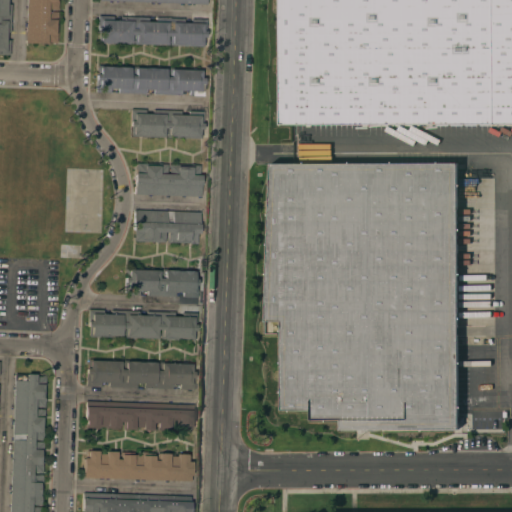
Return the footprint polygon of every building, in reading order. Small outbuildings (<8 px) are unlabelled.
[(0,0),(6,0),(6,3),(10,4),(9,32),(5,32),(5,40),(9,40),(9,54),(0,54),(0,0)] [(27,0),(27,43),(55,43),(55,19),(47,19),(47,9),(56,9),(56,0),(27,0)] [(511,0),(511,126),(279,126),(279,0),(511,0)] [(112,16),(112,20),(120,21),(120,16),(148,17),(148,22),(155,22),(155,17),(183,18),(183,23),(191,23),(191,18),(206,19),(205,37),(204,37),(203,46),(98,42),(98,34),(97,34),(98,15),(112,16)] [(189,95),(189,91),(181,90),(181,94),(153,94),(153,90),(145,89),(145,93),(117,92),(118,88),(110,88),(110,92),(95,91),(96,74),(97,74),(97,65),(203,68),(202,78),(204,78),(203,95),(189,95)] [(145,109),(145,114),(152,114),(152,109),(180,110),(180,115),(188,115),(189,110),(203,111),(202,129),(201,129),(200,139),(131,136),(131,127),(129,126),(130,108),(145,109)] [(460,427),(342,427),(342,416),(312,416),(312,407),(282,407),(282,321),(264,321),(271,158),(460,158),(460,427)] [(134,194),(134,173),(136,173),(136,163),(167,164),(166,174),(168,174),(169,164),(199,165),(199,175),(201,175),(200,196),(134,194)] [(199,212),(199,233),(189,233),(189,243),(167,242),(167,233),(164,233),(164,242),(134,241),(134,231),(132,231),(133,209),(199,212)] [(182,296),(182,293),(175,293),(175,296),(146,295),(146,291),(139,291),(139,295),(124,294),(124,277),(127,277),(127,268),(196,270),(196,279),(197,279),(197,297),(182,296)] [(103,309),(103,313),(110,313),(110,310),(138,310),(138,314),(146,314),(146,311),(174,312),(174,315),(181,315),(182,312),(196,312),(196,330),(194,330),(194,339),(88,336),(88,327),(87,327),(88,309),(103,309)] [(179,388),(179,383),(171,383),(171,388),(143,387),(144,382),(136,382),(135,387),(108,386),(108,381),(100,381),(100,386),(85,385),(86,367),(87,367),(88,358),(193,362),(193,371),(194,371),(194,389),(179,388)] [(9,511),(14,373),(35,374),(35,376),(45,376),(44,406),(35,406),(34,408),(44,409),(43,439),(33,439),(33,441),(43,441),(42,472),(33,471),(32,474),(42,475),(41,504),(31,504),(31,507),(40,507),(39,511),(9,511)] [(193,404),(193,410),(193,424),(191,424),(190,431),(157,430),(157,423),(154,422),(154,429),(142,429),(142,427),(134,427),(134,429),(122,429),(123,421),(119,421),(119,428),(106,428),(106,427),(99,426),(99,428),(85,427),(86,420),(84,420),(85,401),(193,404)] [(82,477),(83,457),(87,458),(87,450),(97,451),(97,453),(106,453),(106,451),(116,451),(116,458),(120,458),(120,451),(133,452),(133,454),(141,454),(141,452),(153,452),(153,459),(157,459),(158,453),(169,453),(169,455),(177,456),(177,453),(187,453),(187,461),(191,461),(190,481),(82,477)] [(190,496),(189,501),(190,501),(190,511),(82,511),(81,511),(82,492),(190,496)]
